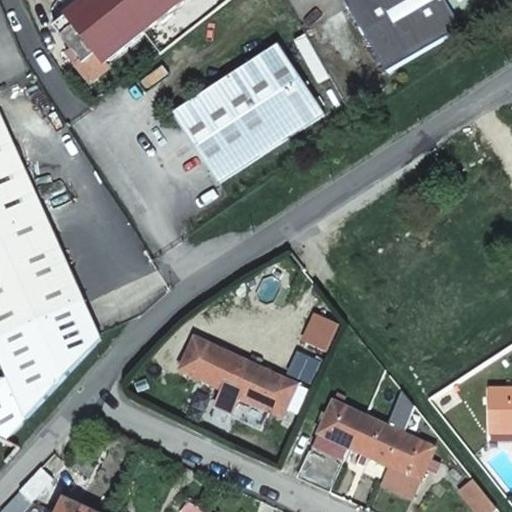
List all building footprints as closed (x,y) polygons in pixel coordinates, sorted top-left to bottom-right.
[(94,48),(102,58),(178,0),(78,0),(65,10),(73,20),(60,30),(82,58),(94,48)] [(346,0),(388,71),(464,28),(458,17),(487,0),(346,0)] [(172,115),(218,184),(324,114),(319,106),(323,103),(318,95),(314,99),(277,45),(172,115)] [(0,225),(39,208),(0,120),(0,225)] [(0,436),(4,439),(102,347),(39,208),(0,225),(0,366),(6,381),(0,384),(0,436)] [(266,307),(282,275),(267,268),(251,300),(266,307)] [(237,397),(281,418),(297,384),(265,369),(227,352),(194,337),(179,369),(211,385),(222,390),(237,397)] [(215,404),(230,411),(237,397),(222,390),(215,404)] [(511,390),(487,392),(489,436),(511,434),(511,390)] [(419,481),(435,449),(403,434),(365,416),(333,400),(316,433),(349,448),(359,453),(367,457),(387,466),(419,481)] [(316,433),(295,478),(322,490),(328,493),(349,448),(316,433)] [(355,462),(363,465),(367,457),(359,453),(355,462)] [(378,485),(411,499),(419,481),(387,466),(378,485)] [(31,501),(52,479),(39,467),(18,490),(26,499),(31,501)] [(497,511),(472,481),(459,491),(476,511),(497,511)] [(26,499),(18,490),(0,509),(0,511),(1,511),(20,511),(31,501),(26,499)] [(61,511),(60,511),(91,511),(66,500),(61,511)]
